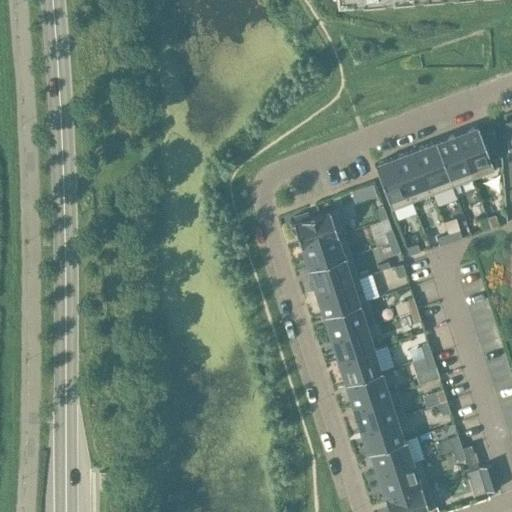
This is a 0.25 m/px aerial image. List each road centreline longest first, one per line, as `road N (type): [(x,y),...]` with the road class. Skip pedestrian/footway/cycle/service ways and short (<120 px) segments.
road 1 (residential): [(511,84),(282,171),(263,189),(363,511)]
road 2 (secondary): [(51,0),(64,232),(65,511)]
